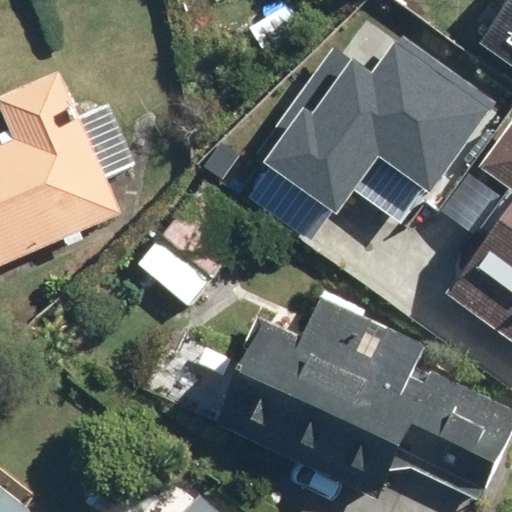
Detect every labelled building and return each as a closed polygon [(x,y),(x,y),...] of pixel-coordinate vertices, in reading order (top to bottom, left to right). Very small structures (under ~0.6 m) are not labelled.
[(511,1),(485,38),(511,58),(511,1)] [(0,266),(129,217),(113,178),(139,168),(114,105),(84,117),(67,73),(0,99),(17,142),(0,148),(0,266)] [(365,130),(304,86),(242,171),(304,215),(365,130)] [(511,117),(480,163),(511,185),(511,215),(455,297),(511,337),(511,117)] [(256,216),(212,181),(149,262),(193,296),(256,216)] [(309,336),(268,319),(224,423),(395,495),(411,456),(511,498),(511,494),(511,416),(426,380),(440,347),(325,299),(309,336)] [(0,511),(29,511),(0,488),(0,511)] [(218,511),(202,496),(186,511),(218,511)]
